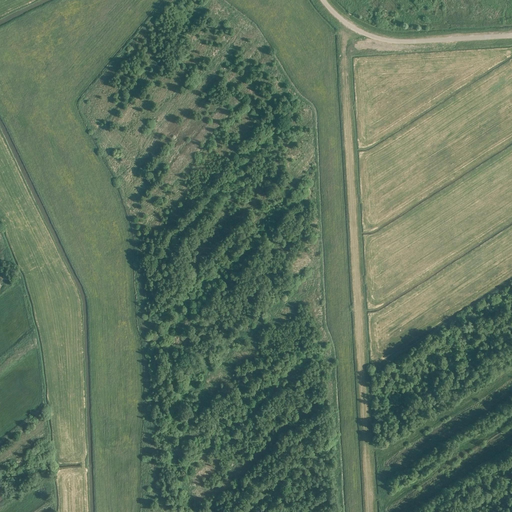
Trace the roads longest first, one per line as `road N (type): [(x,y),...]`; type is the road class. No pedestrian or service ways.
road 1 (track): [(369,511),(347,24)]
road 2 (tertiary): [(511,35),(381,39),(347,24),(322,0)]
